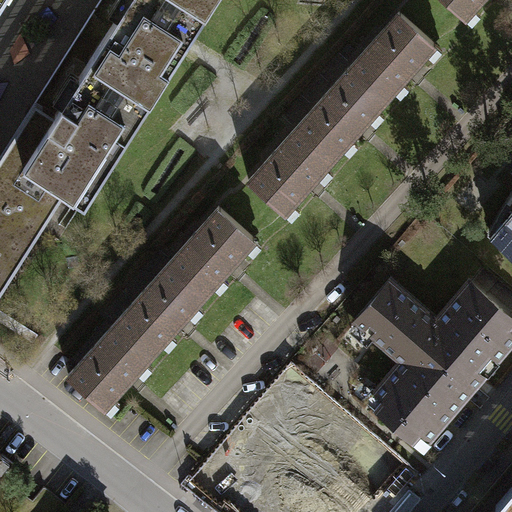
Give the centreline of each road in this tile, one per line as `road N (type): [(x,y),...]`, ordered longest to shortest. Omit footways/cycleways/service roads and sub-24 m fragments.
road 1 (residential): [(164,511),(0,386)]
road 2 (residential): [(424,511),(511,410)]
